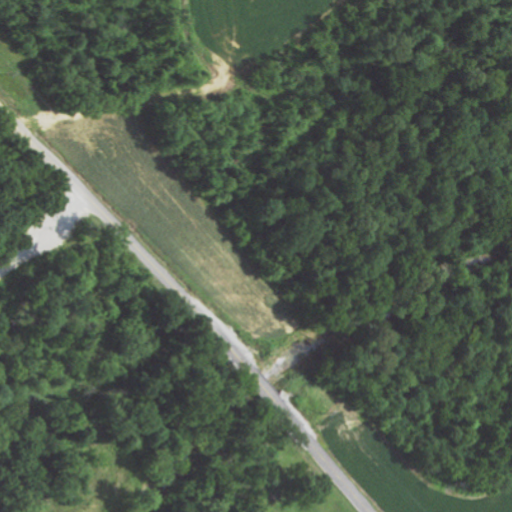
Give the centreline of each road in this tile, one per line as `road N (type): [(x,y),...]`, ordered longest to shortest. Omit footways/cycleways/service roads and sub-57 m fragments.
road 1 (tertiary): [(0,108),(250,373)]
road 2 (tertiary): [(272,399),(368,511)]
